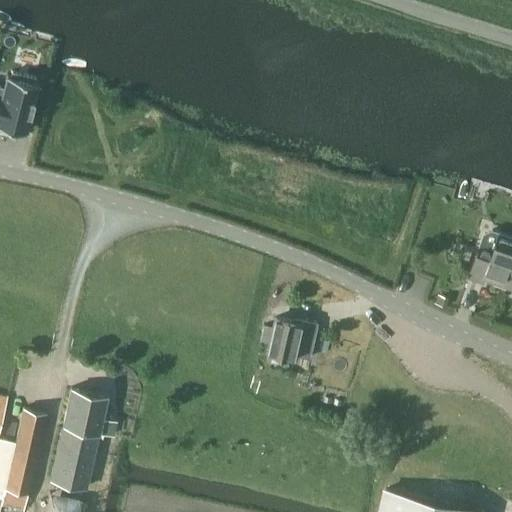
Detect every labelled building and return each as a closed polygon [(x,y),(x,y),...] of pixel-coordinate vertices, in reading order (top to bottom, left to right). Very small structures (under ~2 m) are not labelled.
[(0,87),(0,126),(24,133),(37,85),(33,84),(35,79),(11,73),(10,77),(6,77),(3,88),(0,87)] [(481,245),(470,276),(485,281),(490,269),(511,276),(511,274),(511,235),(500,231),(493,229),(485,233),(481,245)] [(464,248),(461,256),(469,258),(471,250),(464,248)] [(438,301),(447,305),(451,296),(441,292),(438,301)] [(297,352),(311,355),(319,320),(305,317),(304,321),(276,315),(269,348),(297,354),(297,352)] [(99,430),(113,433),(116,419),(104,416),(109,394),(72,385),(50,477),(86,486),(99,430)] [(23,508),(46,411),(24,406),(1,503),(23,508)] [(380,511),(486,511),(488,508),(424,493),(387,485),(380,511)] [(48,488),(46,511),(79,511),(82,491),(48,488)]
